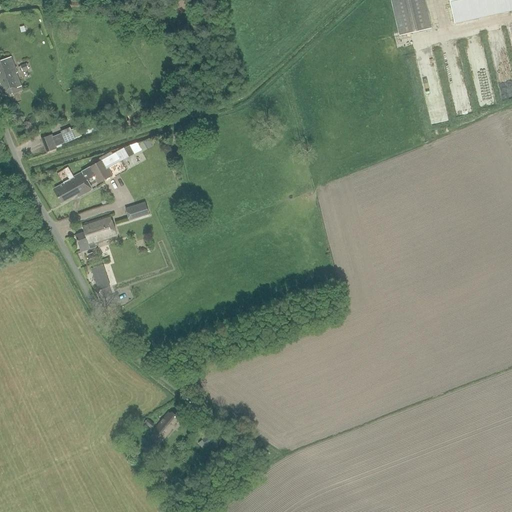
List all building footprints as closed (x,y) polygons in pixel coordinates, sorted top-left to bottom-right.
[(390,0),(399,35),(432,28),(425,0),(390,0)] [(511,0),(449,0),(455,23),(511,9),(511,0)] [(0,81),(1,84),(0,83),(0,92),(2,97),(22,90),(11,57),(0,60),(0,81)] [(61,132),(66,143),(81,136),(78,128),(72,130),(71,128),(61,132)] [(52,134),(41,139),(46,152),(62,146),(58,136),(54,138),(52,134)] [(138,143),(130,146),(134,154),(142,150),(138,143)] [(69,180),(54,189),(61,202),(77,193),(78,196),(91,189),(86,179),(93,175),(97,182),(111,175),(108,169),(134,154),(129,146),(82,172),(74,176),(68,167),(63,170),(69,180)] [(149,216),(145,203),(125,209),(129,222),(149,216)] [(94,242),(115,235),(109,214),(81,223),(84,231),(75,234),(80,251),(95,246),(94,242)] [(103,266),(91,269),(95,281),(107,277),(103,266)] [(152,433),(153,433),(149,438),(159,445),(175,425),(174,424),(179,418),(172,413),(171,414),(169,413),(152,433)] [(154,425),(147,419),(144,423),(151,428),(154,425)] [(206,446),(218,437),(212,429),(200,438),(206,446)] [(221,448),(216,452),(221,458),(235,447),(230,440),(221,447),(221,448)]
